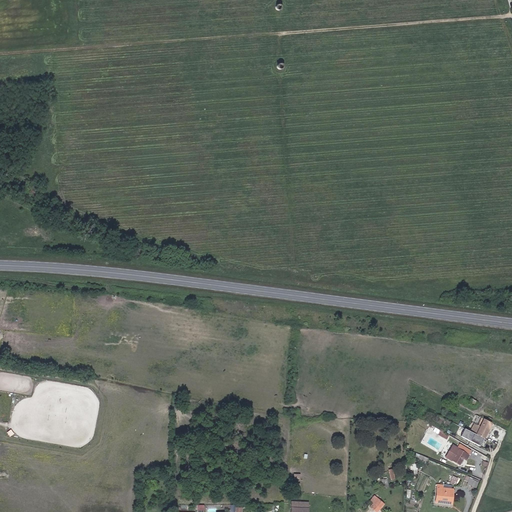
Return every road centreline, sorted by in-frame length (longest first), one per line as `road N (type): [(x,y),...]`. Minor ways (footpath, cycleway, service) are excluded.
road 1 (secondary): [(0,267),(511,325)]
road 2 (track): [(0,51),(511,14)]
